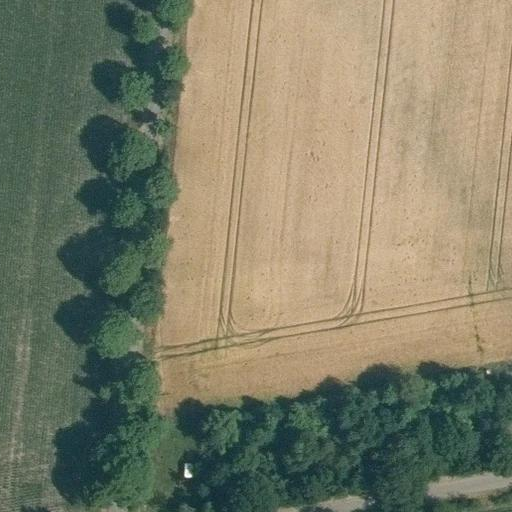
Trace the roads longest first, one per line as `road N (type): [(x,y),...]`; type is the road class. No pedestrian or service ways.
road 1 (unclassified): [(169,0),(120,511)]
road 2 (unclassified): [(511,478),(318,511)]
